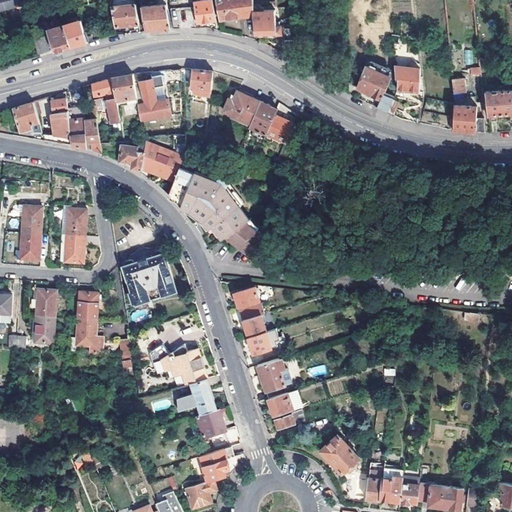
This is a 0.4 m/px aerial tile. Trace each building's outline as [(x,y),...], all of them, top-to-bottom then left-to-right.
[(2,0),(5,10),(26,5),(24,0),(2,0)] [(141,6),(145,31),(159,29),(170,28),(170,23),(168,15),(165,0),(160,0),(161,4),(141,6)] [(211,0),(200,0),(194,1),(197,22),(215,20),(211,0)] [(251,0),(217,5),(219,20),(253,16),(253,12),(251,0)] [(136,4),(128,5),(113,6),(116,26),(139,24),(136,4)] [(191,9),(183,9),(183,21),(191,21),(191,9)] [(254,27),(255,35),(277,34),(275,21),(274,10),(262,10),(262,12),(253,12),(253,16),(254,27)] [(85,36),(80,20),(64,25),(70,47),(81,44),(87,42),(85,36)] [(34,38),(38,53),(53,49),(54,51),(61,49),(70,47),(64,25),(57,27),(58,30),(48,32),(49,34),(34,38)] [(295,62),(294,40),(285,40),(286,54),(286,56),(295,62)] [(474,63),(473,49),(464,50),(465,64),(474,63)] [(368,67),(358,88),(367,93),(372,95),(372,96),(381,101),(377,107),(388,113),(394,100),(395,98),(384,93),(391,78),(368,67)] [(420,68),(395,67),(397,90),(398,90),(419,93),(421,72),(420,68)] [(198,70),(194,70),(192,86),(194,95),(211,97),(213,78),(214,72),(198,70)] [(144,80),(140,81),(144,104),(138,105),(141,121),(172,116),(170,101),(166,101),(157,102),(155,88),(164,86),(162,71),(155,72),(145,74),(145,76),(144,77),(144,80)] [(114,79),(113,79),(117,102),(137,98),(134,75),(122,77),(114,79)] [(92,85),(94,98),(107,94),(111,117),(109,118),(110,123),(121,122),(117,102),(113,79),(99,83),(92,85)] [(463,79),(452,79),(454,99),(466,98),(466,97),(463,79)] [(155,88),(157,102),(166,101),(164,86),(155,88)] [(497,115),(511,113),(511,89),(486,93),(488,115),(489,116),(490,121),(497,120),(497,115)] [(251,125),(262,102),(238,91),(234,101),(229,99),(224,112),(251,125)] [(68,110),(69,110),(69,117),(70,134),(70,135),(86,134),(85,118),(81,93),(72,94),(75,108),(68,110)] [(474,97),(466,97),(466,98),(454,99),(455,104),(455,105),(455,106),(477,107),(474,97)] [(54,98),(51,99),(53,112),(69,110),(68,110),(67,102),(67,99),(54,100),(54,98)] [(94,101),(95,105),(98,125),(104,124),(101,100),(94,101)] [(400,103),(394,100),(388,113),(395,116),(400,103)] [(1,111),(4,125),(18,122),(21,132),(34,129),(34,132),(43,134),(36,111),(33,102),(19,107),(12,109),(1,111)] [(277,109),(262,102),(251,125),(250,127),(266,134),(275,115),(277,109)] [(94,117),(85,118),(86,134),(87,143),(91,143),(92,149),(102,153),(100,142),(98,125),(95,105),(92,105),(94,117)] [(477,107),(455,106),(454,123),(453,130),(466,131),(476,132),(476,124),(476,118),(477,107)] [(69,110),(53,112),(52,113),(55,136),(71,138),(70,135),(70,134),(69,117),(69,110)] [(295,124),(275,115),(266,134),(286,144),(295,124)] [(484,118),(476,118),(476,124),(476,132),(485,133),(484,118)] [(74,146),(87,148),(87,143),(86,134),(70,135),(71,138),(71,145),(74,146)] [(139,150),(139,145),(122,144),(121,161),(131,162),(133,162),(133,167),(142,172),(142,169),(144,161),(145,150),(139,150)] [(145,150),(144,161),(165,168),(162,176),(175,180),(182,161),(184,157),(147,145),(146,146),(145,150)] [(142,169),(162,176),(165,168),(144,161),(142,169)] [(175,180),(169,194),(185,202),(184,205),(193,209),(202,216),(206,219),(212,227),(215,225),(224,237),(227,235),(231,232),(246,221),(248,219),(239,207),(222,183),(210,178),(212,173),(182,161),(175,180)] [(223,177),(212,173),(210,178),(222,183),(239,207),(244,203),(228,182),(223,177)] [(181,207),(186,214),(194,217),(201,223),(208,231),(210,229),(215,230),(222,239),(224,237),(215,225),(212,227),(206,219),(202,216),(193,209),(184,205),(185,202),(169,194),(170,195),(181,207)] [(25,205),(23,232),(42,234),(44,206),(25,205)] [(70,208),(68,235),(86,236),(88,210),(73,209),(70,208)] [(248,219),(246,221),(256,230),(259,227),(250,218),(248,219)] [(238,237),(235,240),(236,243),(240,247),(241,248),(242,247),(251,255),(266,239),(256,230),(246,221),(231,232),(238,237)] [(41,261),(42,234),(23,232),(21,260),(41,261)] [(227,235),(235,240),(238,237),(231,232),(227,235)] [(85,246),(100,246),(99,237),(86,236),(68,235),(66,263),(84,264),(85,246)] [(126,265),(126,266),(124,267),(132,292),(129,293),(133,305),(136,304),(136,305),(152,300),(154,301),(161,299),(162,297),(177,292),(169,268),(170,267),(165,254),(163,254),(162,253),(161,252),(159,252),(157,252),(156,253),(155,254),(154,255),(154,257),(148,259),(146,257),(139,260),(140,261),(135,263),(134,262),(132,261),(131,261),(129,261),(127,262),(126,263),(126,265)] [(235,294),(239,307),(261,301),(256,287),(235,294)] [(37,317),(57,318),(59,291),(39,290),(37,317)] [(79,319),(98,321),(100,294),(81,292),(79,319)] [(13,295),(3,295),(0,294),(0,313),(1,314),(0,321),(11,322),(13,295)] [(241,311),(249,337),(266,331),(261,315),(265,314),(262,304),(241,311)] [(424,306),(423,313),(441,315),(441,308),(424,306)] [(481,313),(466,311),(465,318),(480,320),(481,313)] [(57,318),(37,317),(35,343),(55,344),(57,318)] [(98,321),(79,319),(77,346),(90,346),(90,352),(103,353),(104,336),(97,336),(98,321)] [(249,337),(254,354),(272,348),(266,331),(249,337)] [(17,351),(18,336),(10,336),(9,350),(17,351)] [(18,336),(17,351),(26,351),(27,337),(18,336)] [(124,362),(134,360),(131,341),(121,343),(124,362)] [(183,386),(192,383),(209,379),(199,349),(187,353),(185,345),(159,354),(163,366),(168,364),(170,372),(178,370),(183,386)] [(282,358),(258,365),(269,399),(285,394),(286,393),(283,386),(286,385),(281,369),(285,368),(282,358)] [(133,378),(131,362),(123,364),(125,380),(133,378)] [(314,374),(326,372),(324,365),(312,367),(314,374)] [(291,384),(285,368),(281,369),(286,385),(291,384)] [(199,405),(202,415),(219,410),(209,379),(192,383),(195,393),(180,398),(184,410),(199,405)] [(286,393),(285,394),(290,410),(300,407),(294,391),(286,393)] [(285,394),(269,399),(274,415),(290,410),(285,394)] [(228,431),(221,409),(219,410),(202,415),(199,416),(203,431),(198,432),(200,437),(205,436),(205,438),(228,431)] [(292,413),(275,418),(279,430),(300,423),(299,419),(294,420),(293,418),(302,415),(301,409),(291,412),(292,413)] [(197,422),(195,418),(181,422),(183,427),(197,422)] [(330,443),(322,451),(343,474),(347,470),(350,473),(359,465),(356,462),(360,459),(338,435),(337,436),(331,430),(324,437),(330,443)] [(101,446),(90,450),(94,459),(98,468),(103,466),(101,462),(106,460),(101,446)] [(204,467),(235,457),(231,446),(201,456),(204,467)] [(84,462),(94,459),(90,450),(81,452),(84,462)] [(238,456),(235,457),(204,467),(209,481),(217,479),(230,475),(241,466),(238,456)] [(383,476),(383,479),(380,499),(401,501),(404,477),(404,476),(394,475),(394,478),(383,476)] [(383,479),(369,477),(366,499),(380,501),(380,499),(383,479)] [(421,479),(404,477),(401,501),(418,503),(418,501),(420,483),(421,479)] [(217,479),(209,481),(187,488),(189,491),(186,491),(187,494),(189,494),(194,508),(214,501),(211,491),(220,489),(217,479)] [(460,510),(463,488),(420,483),(418,501),(430,503),(429,505),(451,508),(451,509),(460,510)] [(511,484),(501,483),(500,496),(502,496),(502,500),(501,505),(511,505),(511,484)] [(478,491),(470,490),(468,504),(476,505),(478,491)] [(157,501),(161,511),(184,511),(176,494),(157,501)]
